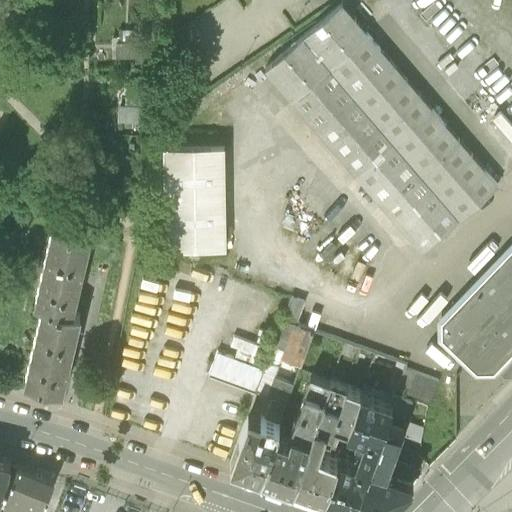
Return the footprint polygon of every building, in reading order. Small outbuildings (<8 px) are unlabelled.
[(423,250),(499,186),(342,1),(266,65),(423,250)] [(174,240),(236,240),(233,139),(173,139),(174,240)] [(36,301),(44,303),(76,310),(94,234),(54,225),(36,301)] [(511,241),(440,316),(441,334),(469,360),(475,366),(492,366),(511,346),(511,241)] [(281,314),(293,319),(296,320),(304,298),(289,293),(281,314)] [(82,312),(76,310),(44,303),(25,384),(63,393),(82,312)] [(279,354),(293,319),(281,314),(262,366),(253,389),(264,393),(279,354)] [(296,320),(293,319),(279,354),(300,362),(314,327),(296,320)] [(217,350),(208,373),(253,389),(262,366),(217,350)] [(393,389),(402,363),(403,359),(392,355),(378,394),(389,398),(393,389)] [(435,375),(402,363),(393,389),(426,400),(435,375)] [(331,420),(343,424),(357,386),(328,376),(323,391),(312,418),(323,422),(329,424),(331,420)] [(303,384),(288,426),(307,433),(312,418),(323,391),(303,384)] [(353,461),(334,454),(320,492),(351,503),(383,415),(389,398),(378,394),(357,386),(343,424),(363,431),(353,461)] [(248,406),(229,460),(258,470),(272,430),(277,416),(248,406)] [(383,415),(351,503),(377,511),(380,511),(382,510),(412,479),(384,469),(401,421),(383,415)] [(312,418),(307,433),(289,482),(320,492),(334,454),(314,447),(323,422),(312,418)] [(284,435),(272,430),(258,470),(289,482),(307,433),(288,426),(284,435)] [(16,458),(0,454),(0,500),(6,502),(16,458)] [(16,458),(6,502),(26,511),(42,511),(58,478),(16,458)] [(0,511),(26,511),(6,502),(0,511)]
